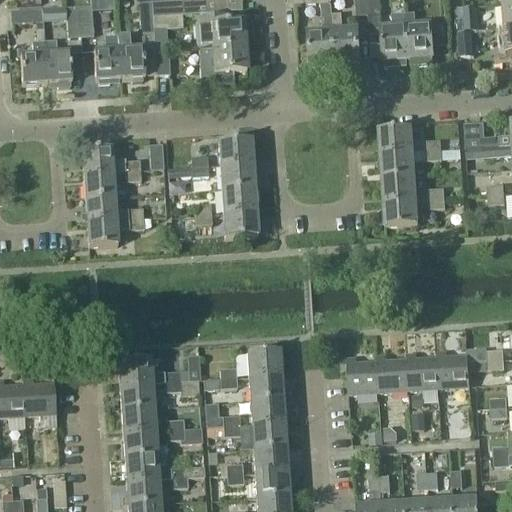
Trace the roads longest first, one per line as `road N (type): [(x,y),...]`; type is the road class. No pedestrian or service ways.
road 1 (residential): [(351,108),(357,208),(343,222),(284,220),(274,113)]
road 2 (residential): [(54,125),(274,113)]
road 3 (residential): [(0,238),(9,244),(58,234),(54,125)]
road 4 (residential): [(351,108),(511,99)]
road 5 (residential): [(320,511),(311,377)]
